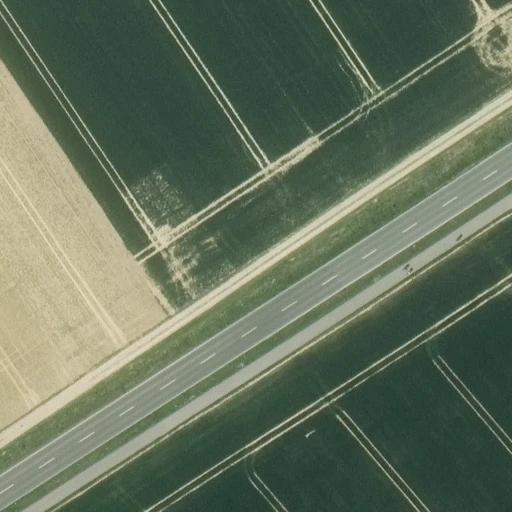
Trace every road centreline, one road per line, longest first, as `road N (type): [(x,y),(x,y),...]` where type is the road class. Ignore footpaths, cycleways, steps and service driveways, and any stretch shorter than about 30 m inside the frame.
road 1 (track): [(0,443),(511,104)]
road 2 (secondary): [(0,496),(511,164)]
road 3 (track): [(37,511),(511,202)]
